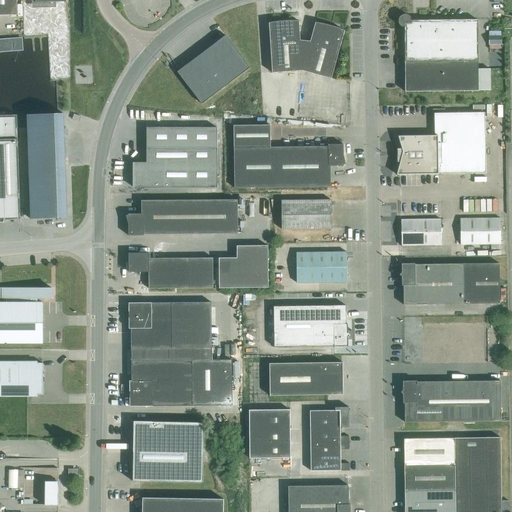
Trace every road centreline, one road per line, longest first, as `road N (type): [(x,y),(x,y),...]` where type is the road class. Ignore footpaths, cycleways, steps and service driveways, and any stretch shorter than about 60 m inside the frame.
road 1 (unclassified): [(378,511),(371,0)]
road 2 (unclassified): [(95,511),(99,242)]
road 3 (unclassified): [(99,242),(108,125),(149,50)]
